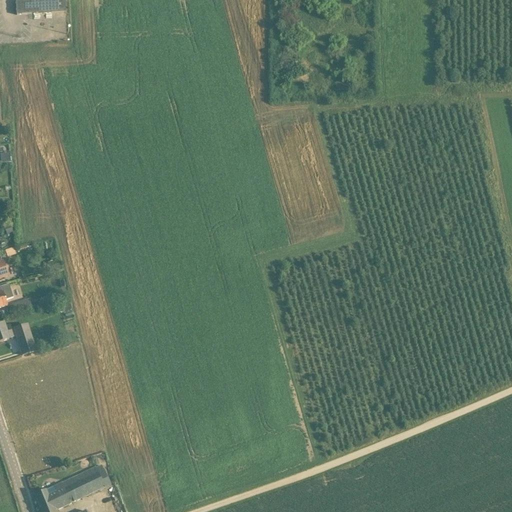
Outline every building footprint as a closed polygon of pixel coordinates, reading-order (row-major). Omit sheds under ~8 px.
[(29,0),(30,0),(16,1),(16,15),(66,13),(66,12),(65,0),(29,0)] [(9,154),(0,154),(0,158),(1,164),(10,163),(9,154)] [(7,235),(13,233),(10,226),(4,228),(7,235)] [(13,249),(5,252),(7,258),(15,255),(13,249)] [(0,280),(8,278),(3,261),(0,262),(0,280)] [(58,261),(48,263),(50,272),(60,269),(58,261)] [(0,308),(7,306),(5,301),(13,299),(8,285),(0,287),(0,308)] [(14,312),(25,308),(22,301),(12,305),(14,312)] [(61,307),(65,313),(72,310),(68,303),(61,307)] [(7,332),(4,324),(0,325),(0,343),(9,340),(9,339),(15,337),(21,357),(36,352),(27,325),(12,330),(7,332)] [(55,511),(104,489),(95,469),(54,487),(57,493),(48,497),(46,491),(35,496),(41,511),(55,511)]
